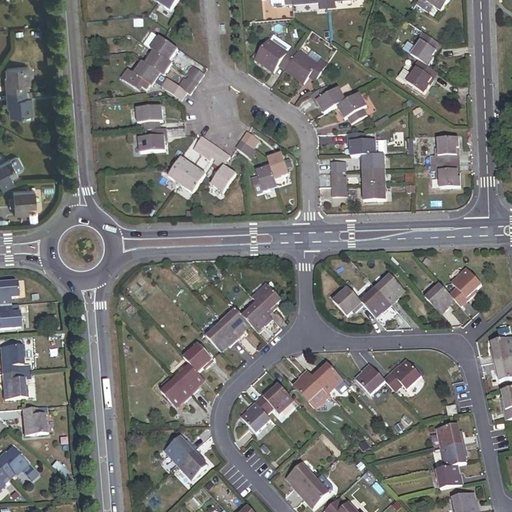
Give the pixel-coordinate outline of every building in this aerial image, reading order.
[(161,0),(159,4),(164,8),(164,9),(170,14),(179,0),(161,0)] [(327,11),(326,0),(292,0),(292,6),(293,7),(319,5),(319,11),(327,11)] [(361,2),(360,0),(326,0),(327,11),(335,10),(334,4),(361,2)] [(441,14),(450,0),(420,0),(419,2),(425,6),(426,4),(441,14)] [(147,20),(143,26),(150,31),(154,25),(147,20)] [(152,34),(144,46),(151,52),(156,45),(155,45),(159,39),(152,34)] [(418,63),(428,70),(434,61),(432,60),(440,48),(422,35),(418,41),(420,43),(410,58),(418,63)] [(298,53),(274,37),(270,42),(269,42),(255,62),(274,75),(280,66),(286,70),(298,53)] [(172,54),(175,50),(159,39),(155,45),(156,45),(151,52),(153,53),(169,64),(175,56),(172,54)] [(167,68),(169,64),(153,53),(149,59),(151,60),(146,66),(161,77),(164,79),(170,70),(167,68)] [(317,81),(328,65),(321,60),(317,66),(298,53),(286,70),(284,73),(304,86),(310,77),(317,81)] [(406,85),(424,97),(430,88),(428,87),(436,75),(428,70),(418,63),(414,68),(416,70),(406,85)] [(161,77),(146,66),(143,64),(139,71),(137,70),(134,75),(133,76),(149,87),(152,83),(155,85),(161,77)] [(186,76),(199,85),(205,76),(192,67),(186,76)] [(34,85),(33,69),(12,70),(13,79),(11,79),(12,86),(8,86),(9,94),(30,92),(30,85),(34,85)] [(129,71),(122,81),(140,94),(143,90),(147,93),(150,88),(149,87),(133,76),(134,75),(129,71)] [(187,95),(190,97),(196,88),(184,80),(178,88),(187,95)] [(167,81),(162,89),(169,94),(175,86),(167,81)] [(182,103),(187,95),(178,88),(175,86),(169,94),(182,103)] [(318,108),(323,116),(337,109),(346,104),(339,90),(330,95),(326,88),(310,98),(314,104),(319,101),(321,106),(318,108)] [(31,100),(36,100),(36,99),(51,98),(50,91),(30,92),(31,100)] [(37,117),(36,100),(31,100),(30,92),(9,94),(10,102),(13,102),(14,110),(15,110),(16,118),(37,117)] [(346,104),(337,109),(342,118),(345,117),(351,127),(367,118),(364,111),(367,109),(360,96),(346,104)] [(141,126),(141,133),(148,133),(161,132),(160,119),(163,119),(162,108),(137,110),(138,118),(137,119),(137,127),(141,126)] [(166,154),(165,144),(162,144),(161,139),(167,138),(166,131),(161,132),(148,133),(148,140),(139,140),(139,148),(141,148),(141,156),(166,154)] [(247,134),(242,142),(254,151),(260,143),(247,134)] [(385,158),(385,143),(366,143),(366,136),(347,136),(347,144),(353,144),(353,149),(350,149),(350,159),(366,159),(385,158)] [(210,145),(201,139),(193,152),(202,158),(210,145)] [(458,166),(457,151),(459,151),(459,140),(437,141),(438,160),(431,160),(431,167),(458,166)] [(254,151),(242,142),(236,151),(248,159),(254,151)] [(219,151),(210,145),(202,158),(210,163),(219,151)] [(248,159),(251,161),(257,153),(254,151),(248,159)] [(202,158),(193,152),(191,155),(200,161),(202,158)] [(230,159),(222,153),(214,166),(222,171),(230,159)] [(278,157),(268,161),(271,169),(275,181),(281,179),(282,180),(290,178),(288,173),(284,160),(284,158),(279,160),(278,157)] [(12,185),(9,178),(16,175),(21,172),(22,169),(17,159),(14,158),(9,160),(0,164),(0,190),(0,191),(12,185)] [(384,173),(384,166),(386,166),(385,158),(366,159),(366,163),(362,163),(362,174),(366,173),(384,173)] [(181,187),(194,168),(185,162),(183,166),(179,163),(174,169),(167,179),(174,184),(175,182),(181,187)] [(346,174),(346,165),(331,165),(331,175),(342,174),(346,174)] [(458,179),(458,166),(431,167),(432,174),(436,174),(436,181),(439,181),(439,191),(461,190),(460,179),(458,179)] [(192,196),(204,180),(200,178),(203,174),(194,168),(181,187),(187,191),(186,192),(192,196)] [(275,181),(271,169),(260,172),(261,175),(257,177),(258,179),(263,196),(270,193),(269,192),(277,189),(275,181)] [(222,171),(210,187),(217,192),(218,191),(224,195),(237,176),(228,171),(226,174),(222,171)] [(384,188),(384,180),(386,180),(386,173),(384,173),(366,173),(366,178),(362,178),(363,189),(384,188)] [(342,174),(331,175),(331,190),(347,189),(346,179),(343,179),(342,174)] [(252,181),(257,198),(263,196),(258,179),(252,181)] [(384,195),(384,188),(363,189),(363,199),(367,199),(367,203),(386,203),(386,195),(384,195)] [(347,199),(347,189),(331,190),(331,200),(347,199)] [(33,208),(32,192),(12,193),(12,201),(7,201),(8,209),(12,209),(13,217),(26,217),(26,208),(33,208)] [(474,293),(481,286),(467,271),(452,285),(456,289),(449,296),(455,301),(461,309),(476,295),(474,293)] [(404,292),(390,277),(376,290),(392,307),(399,300),(397,298),(404,292)] [(17,298),(15,282),(0,283),(0,307),(12,306),(12,298),(17,298)] [(281,301),(267,285),(252,299),(257,304),(269,317),(276,310),(274,308),(281,301)] [(423,296),(425,299),(438,287),(436,285),(423,296)] [(448,308),(455,301),(449,296),(440,285),(438,287),(425,299),(442,317),(449,310),(448,308)] [(356,313),(364,306),(361,304),(348,290),(333,304),(347,318),(354,312),(356,313)] [(392,307),(376,290),(361,304),(364,306),(375,319),(383,312),(384,314),(392,307)] [(268,327),(273,322),(269,317),(257,304),(242,318),(250,326),(256,333),(265,324),(268,327)] [(0,330),(19,329),(18,314),(13,314),(12,306),(0,307),(0,330)] [(242,318),(236,311),(221,325),(237,342),(245,334),(243,332),(250,326),(242,318)] [(237,342),(221,325),(207,338),(221,353),(228,346),(230,348),(237,342)] [(511,359),(511,339),(500,341),(491,343),(493,353),(490,354),(493,363),(511,359)] [(214,363),(198,346),(184,359),(191,367),(198,374),(205,367),(207,370),(214,363)] [(21,368),(21,360),(23,360),(22,348),(0,349),(0,360),(1,377),(18,376),(17,368),(21,368)] [(511,380),(511,359),(493,363),(495,373),(497,373),(500,383),(511,380)] [(406,392),(422,379),(407,363),(400,369),(399,367),(383,381),(385,384),(395,395),(403,388),(406,392)] [(343,381),(328,365),(320,373),(318,371),(311,377),(323,390),(328,395),(343,381)] [(383,381),(369,366),(361,373),(363,375),(356,381),(371,397),(385,384),(383,381)] [(21,368),(17,368),(18,376),(27,375),(27,367),(21,368)] [(205,382),(198,374),(191,367),(176,380),(191,398),(199,390),(198,388),(205,382)] [(311,377),(307,372),(299,380),(301,381),(294,388),(309,404),(323,390),(311,377)] [(26,402),(25,390),(23,390),(23,383),(18,383),(18,376),(1,377),(3,404),(26,402)] [(191,398),(176,380),(161,394),(175,409),(183,403),(184,404),(191,398)] [(278,415),(293,402),(279,386),(271,393),(269,391),(255,404),(267,418),(274,411),(278,415)] [(511,389),(501,392),(503,402),(501,402),(506,422),(511,420),(511,389)] [(271,422),(267,418),(255,404),(247,411),(249,413),(241,420),(255,436),(271,422)] [(49,410),(40,411),(41,418),(45,418),(49,417),(49,410)] [(40,411),(23,412),(25,439),(48,437),(48,425),(45,425),(45,418),(41,418),(40,411)] [(464,445),(462,435),(460,436),(458,426),(437,431),(441,450),(464,445)] [(178,468),(196,451),(189,444),(187,446),(180,439),(164,454),(178,468)] [(466,465),(464,455),(466,454),(464,445),(441,450),(443,460),(445,470),(458,467),(466,465)] [(29,466),(14,450),(8,456),(7,455),(0,461),(0,470),(8,479),(13,474),(17,477),(29,466)] [(192,483),(208,467),(201,460),(203,458),(196,451),(178,468),(192,483)] [(445,470),(443,460),(437,462),(439,471),(445,470)] [(298,496),(316,480),(302,465),(287,480),(294,487),(292,489),(298,496)] [(464,487),(461,476),(460,477),(458,467),(445,470),(439,471),(436,472),(440,492),(464,487)] [(72,475),(62,468),(57,474),(78,490),(78,484),(69,478),(72,475)] [(321,475),(316,480),(328,494),(334,489),(321,475)] [(314,509),(329,494),(328,494),(316,480),(298,496),(305,503),(307,502),(314,509)] [(478,511),(477,504),(475,505),(473,495),(453,500),(455,511),(478,511)] [(355,511),(348,504),(344,507),(338,500),(325,511),(355,511)] [(314,509),(307,502),(305,503),(312,511),(314,509)]
